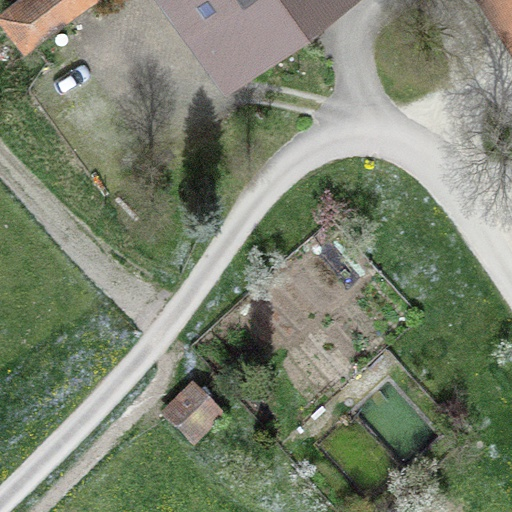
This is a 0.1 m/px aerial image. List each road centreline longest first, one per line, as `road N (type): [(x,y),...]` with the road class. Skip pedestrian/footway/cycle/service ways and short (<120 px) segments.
road 1 (unclassified): [(166,327),(281,172),(349,138),(399,144),(436,170),(511,281)]
road 2 (track): [(0,502),(166,327),(0,156)]
